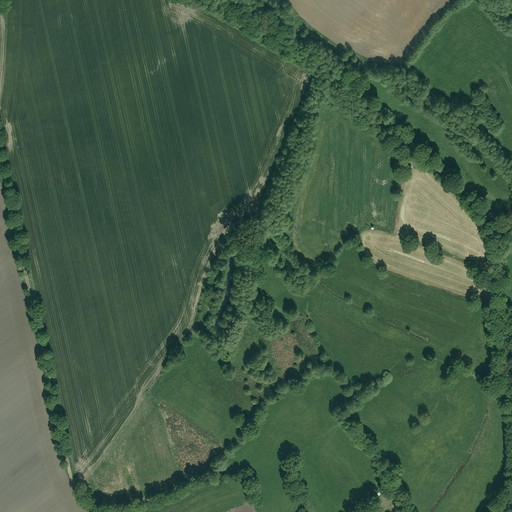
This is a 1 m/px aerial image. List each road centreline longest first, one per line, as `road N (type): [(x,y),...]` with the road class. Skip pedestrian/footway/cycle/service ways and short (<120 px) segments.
road 1 (track): [(501,224),(419,171),(368,116),(197,0)]
road 2 (track): [(0,171),(62,460),(93,511)]
road 3 (track): [(511,218),(501,224),(511,380)]
